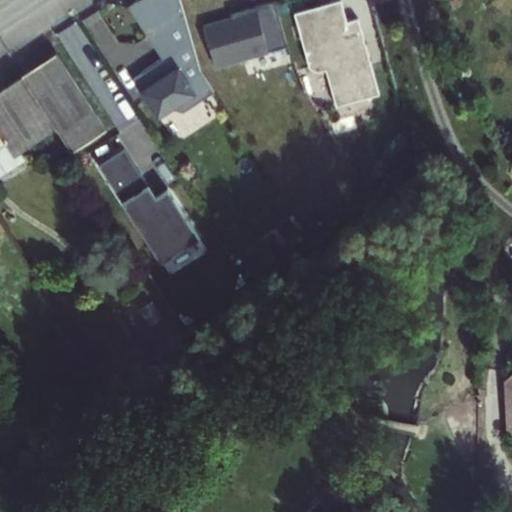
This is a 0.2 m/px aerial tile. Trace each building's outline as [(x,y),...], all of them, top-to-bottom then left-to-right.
[(334,106),(378,96),(362,19),(347,22),(342,0),(340,0),(294,10),(307,72),(326,68),(334,106)] [(273,2),(202,23),(215,66),(285,46),(273,2)] [(176,54),(138,75),(159,111),(197,90),(176,54)] [(47,71),(12,95),(49,148),(63,168),(98,143),(47,71)] [(12,95),(0,102),(0,168),(11,184),(21,177),(16,171),(49,148),(12,95)] [(0,191),(11,184),(0,168),(0,191)]
